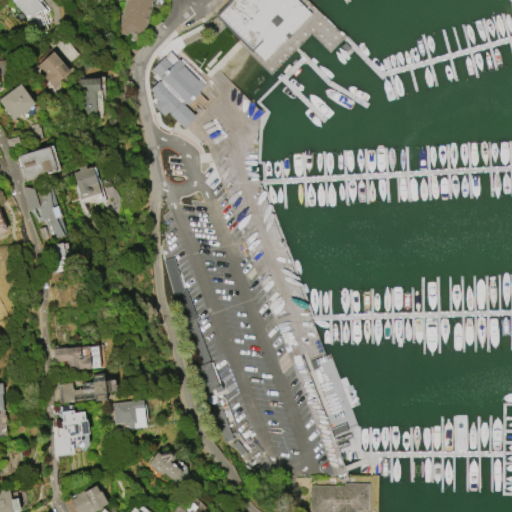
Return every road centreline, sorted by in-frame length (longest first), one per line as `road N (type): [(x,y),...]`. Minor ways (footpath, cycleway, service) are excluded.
road 1 (residential): [(245,511),(223,466),(185,420),(157,303),(157,184),(140,64),(147,44),(187,6)]
road 2 (residential): [(0,143),(40,259),(44,416),(59,511)]
